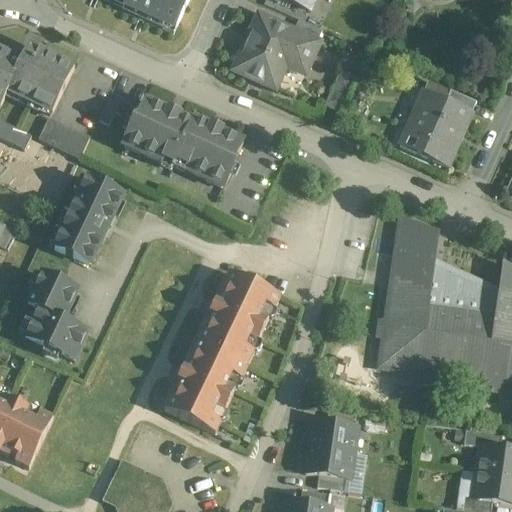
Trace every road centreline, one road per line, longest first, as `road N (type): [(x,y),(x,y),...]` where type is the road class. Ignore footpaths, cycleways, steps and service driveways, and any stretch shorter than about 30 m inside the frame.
road 1 (residential): [(358,159),(330,244),(322,310),(242,511)]
road 2 (residential): [(186,80),(12,2)]
road 3 (residential): [(358,159),(186,80)]
road 4 (residential): [(457,204),(511,91)]
